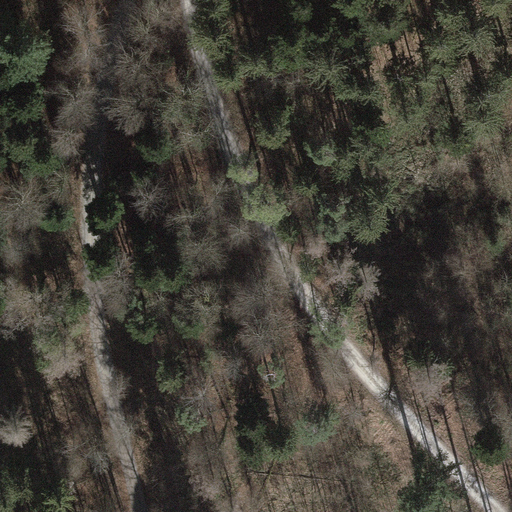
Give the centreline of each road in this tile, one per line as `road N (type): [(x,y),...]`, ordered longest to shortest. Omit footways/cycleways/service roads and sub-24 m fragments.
road 1 (track): [(502,511),(368,377),(275,245),(210,91),(193,0)]
road 2 (unclassified): [(143,511),(88,203),(115,47),(132,0)]
